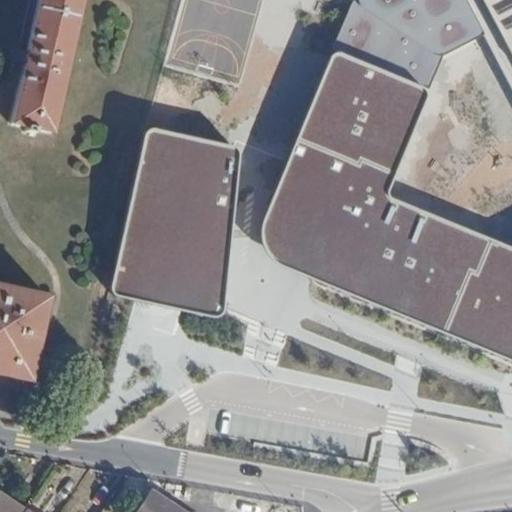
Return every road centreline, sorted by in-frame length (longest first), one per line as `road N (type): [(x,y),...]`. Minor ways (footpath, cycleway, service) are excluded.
road 1 (residential): [(0,434),(392,510)]
road 2 (residential): [(511,467),(392,510)]
road 3 (tertiary): [(392,510),(511,495)]
